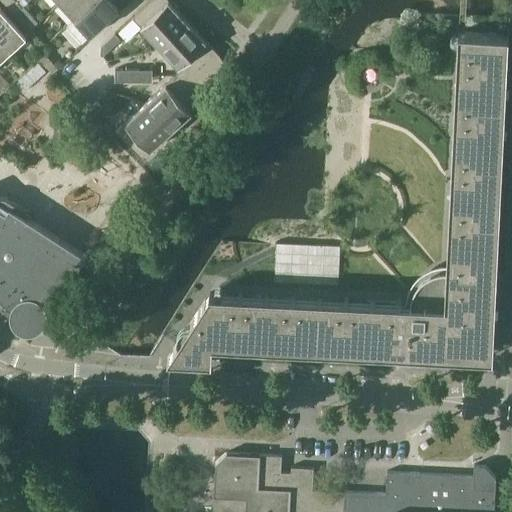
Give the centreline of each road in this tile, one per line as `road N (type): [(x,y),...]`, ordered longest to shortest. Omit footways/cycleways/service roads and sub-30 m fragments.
road 1 (residential): [(433,400),(133,385)]
road 2 (residential): [(0,377),(51,393),(115,393),(133,385)]
road 3 (residential): [(133,385),(0,352)]
